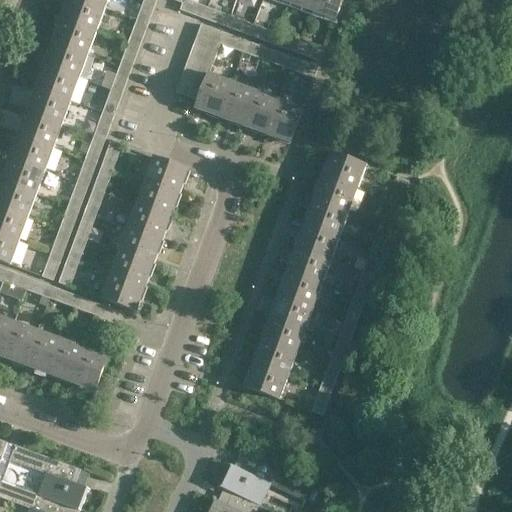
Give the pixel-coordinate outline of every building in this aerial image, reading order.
[(81,0),(68,0),(66,7),(68,8),(63,20),(97,32),(105,9),(81,0)] [(81,0),(105,9),(108,0),(81,0)] [(153,0),(144,0),(140,13),(151,17),(157,1),(153,0)] [(183,4),(180,11),(196,17),(200,6),(184,0),(183,4)] [(316,0),(290,0),(289,4),(312,13),(316,0)] [(343,0),(316,0),(312,13),(335,21),(343,0)] [(216,12),(212,23),(227,28),(231,17),(216,12)] [(231,17),(227,28),(242,34),(246,23),(231,17)] [(63,20),(61,19),(57,30),(59,31),(55,43),(88,55),(97,32),(63,20)] [(201,25),(201,26),(197,37),(220,45),(224,34),(201,25)] [(134,29),(128,44),(139,48),(145,33),(134,29)] [(262,29),(258,40),(274,45),(278,35),(262,29)] [(224,34),(220,45),(235,50),(239,39),(224,34)] [(278,35),(274,45),(289,51),(293,40),(278,35)] [(215,56),(220,45),(197,37),(193,48),(215,56)] [(55,43),(53,42),(49,54),(51,54),(46,66),(79,78),(88,55),(55,43)] [(128,44),(123,60),(133,64),(139,48),(128,44)] [(256,45),(252,56),(268,62),(272,51),(256,45)] [(309,46),(305,57),(320,63),(324,52),(309,46)] [(211,68),(215,56),(193,48),(189,59),(211,68)] [(272,51),(268,62),(282,67),(286,57),(272,51)] [(208,75),(209,75),(211,68),(189,59),(184,71),(207,79),(208,75)] [(302,62),(298,73),(314,79),(318,68),(302,62)] [(79,78),(46,66),(44,65),(40,77),(42,78),(38,89),(71,102),(79,78)] [(207,79),(184,71),(180,82),(203,90),(207,79)] [(232,83),(209,75),(208,75),(207,79),(203,90),(199,102),(196,110),(207,114),(208,112),(219,117),(232,83)] [(117,76),(111,91),(122,95),(128,80),(117,76)] [(176,93),(191,99),(199,102),(203,90),(180,82),(176,93)] [(219,117),(219,119),(230,123),(231,121),(243,125),(255,92),(232,83),(219,117)] [(38,89),(36,89),(31,100),(33,101),(29,113),(62,125),(71,102),(38,89)] [(111,91),(105,106),(116,110),(122,95),(111,91)] [(243,125),(242,127),(253,131),(254,129),(266,134),(278,101),(255,92),(243,125)] [(266,134),(265,136),(277,140),(277,138),(291,143),(303,110),(278,101),(266,134)] [(29,113),(27,112),(23,124),(25,124),(20,136),(54,148),(62,125),(29,113)] [(99,122),(94,137),(105,142),(110,126),(99,122)] [(20,136),(19,135),(14,147),(16,147),(12,159),(45,171),(54,148),(20,136)] [(94,137),(88,153),(99,157),(105,142),(94,137)] [(110,143),(105,159),(116,163),(121,147),(110,143)] [(331,154),(326,165),(328,166),(324,178),(357,190),(366,167),(331,154)] [(12,159),(10,159),(6,170),(8,171),(3,183),(37,195),(45,171),(12,159)] [(187,171),(153,159),(144,183),(178,195),(179,196),(184,185),(182,184),(187,171)] [(82,169),(77,184),(88,188),(93,173),(82,169)] [(99,175),(93,190),(104,194),(110,179),(99,175)] [(324,178),(322,177),(318,189),(320,189),(315,201),(348,213),(357,190),(324,178)] [(397,178),(392,194),(403,198),(409,183),(397,178)] [(0,207),(28,218),(37,195),(3,183),(1,182),(0,185),(0,207)] [(168,220),(169,219),(171,219),(175,208),(173,207),(178,195),(144,183),(135,208),(168,220)] [(77,184),(71,199),(82,203),(88,188),(77,184)] [(93,190),(88,205),(99,209),(104,194),(93,190)] [(307,225),(340,237),(348,213),(315,201),(313,201),(309,212),(311,213),(307,225)] [(0,234),(19,241),(28,218),(0,207),(0,234)] [(160,242),(162,243),(166,231),(165,230),(168,220),(135,208),(127,230),(160,242)] [(386,209),(380,225),(391,229),(397,214),(386,209)] [(65,215),(60,230),(71,235),(76,219),(65,215)] [(82,221),(76,237),(87,241),(93,225),(82,221)] [(307,225),(305,224),(301,235),(303,236),(298,248),(331,260),(340,237),(307,225)] [(380,225),(374,241),(386,245),(391,229),(380,225)] [(60,230),(54,246),(65,250),(71,235),(60,230)] [(152,265),(154,266),(158,254),(156,254),(160,242),(127,230),(119,253),(152,265)] [(0,234),(0,262),(10,266),(19,241),(0,234)] [(76,237),(70,252),(81,256),(87,241),(76,237)] [(298,248),(296,247),(292,258),(294,259),(290,271),(323,283),(331,260),(298,248)] [(143,288),(145,289),(149,278),(147,277),(152,265),(119,253),(110,276),(143,288)] [(369,256),(363,272),(374,276),(380,260),(369,256)] [(48,262),(42,278),(53,282),(59,266),(48,262)] [(65,268),(59,284),(70,288),(76,272),(65,268)] [(290,271),(288,270),(283,282),(285,282),(281,294),(314,306),(323,283),(290,271)] [(363,272),(357,287),(369,292),(374,276),(363,272)] [(15,274),(11,285),(26,291),(30,279),(15,274)] [(101,299),(126,308),(137,312),(141,301),(139,300),(143,288),(110,276),(101,299)] [(30,279),(26,291),(41,296),(45,285),(30,279)] [(61,291),(57,302),(72,308),(76,297),(61,291)] [(281,294),(279,293),(275,305),(277,306),(272,317),(306,330),(314,306),(281,294)] [(76,297),(72,308),(88,313),(92,302),(76,297)] [(352,303),(346,318),(357,322),(363,307),(352,303)] [(100,305),(95,317),(119,326),(124,314),(100,305)] [(0,317),(0,355),(2,356),(14,323),(0,317)] [(272,317),(270,317),(266,328),(268,329),(264,341),(297,353),(306,330),(272,317)] [(346,318),(340,334),(351,338),(357,322),(346,318)] [(14,323),(2,356),(1,358),(12,362),(13,360),(25,365),(37,331),(14,323)] [(37,331),(25,365),(24,366),(36,371),(36,369),(48,373),(60,340),(37,331)] [(60,340),(48,373),(47,375),(59,379),(60,377),(71,382),(84,348),(60,340)] [(255,364),(288,376),(297,353),(264,341),(262,340),(258,351),(260,352),(255,364)] [(71,382),(71,384),(82,388),(83,386),(96,391),(108,357),(84,348),(71,382)] [(335,349),(329,365),(340,369),(346,353),(335,349)] [(246,388),(279,401),(288,376),(255,364),(253,363),(249,375),(251,375),(246,388)] [(329,365),(323,380),(334,384),(340,369),(329,365)] [(318,396),(312,412),(322,416),(329,400),(318,396)] [(49,476),(42,497),(66,506),(66,507),(80,511),(89,489),(74,484),(79,470),(15,446),(9,461),(49,476)] [(230,466),(220,488),(233,494),(233,493),(257,504),(266,484),(305,502),(312,488),(247,457),(241,471),(230,466)] [(63,511),(66,507),(66,506),(42,497),(2,482),(0,486),(0,498),(36,511),(63,511)] [(214,501),(209,511),(274,511),(257,504),(233,493),(233,494),(227,507),(214,501)]
